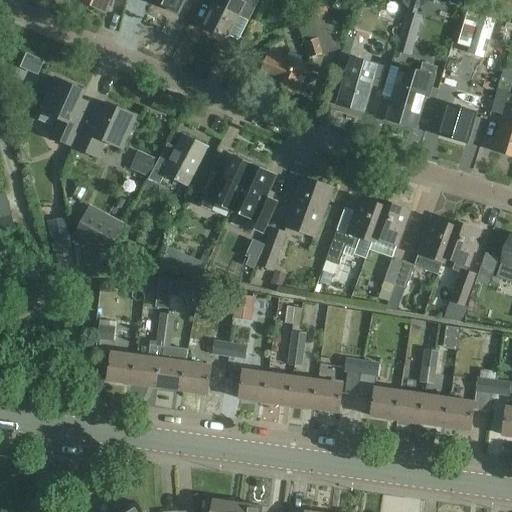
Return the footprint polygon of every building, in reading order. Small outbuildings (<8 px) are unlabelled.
[(80,0),(105,11),(108,5),(113,7),(114,0),(80,0)] [(150,0),(177,13),(183,0),(150,0)] [(259,0),(217,0),(204,27),(227,39),(239,17),(249,22),(259,0)] [(511,2),(498,0),(497,0),(495,11),(510,14),(511,4),(511,2)] [(468,12),(458,44),(470,47),(468,53),(483,57),(495,21),(468,12)] [(408,64),(422,17),(408,13),(394,60),(408,64)] [(341,50),(330,15),(299,25),(309,59),(323,55),(341,50)] [(272,83),(272,84),(299,95),(311,67),(271,50),(264,65),(268,67),(263,79),(272,83)] [(338,106),(364,113),(371,85),(376,65),(341,55),(331,89),(342,92),(338,106)] [(387,119),(389,120),(389,122),(402,127),(403,124),(415,128),(426,95),(429,96),(438,68),(424,64),(421,73),(404,67),(387,119)] [(74,148),(85,122),(72,116),(83,91),(56,79),(42,112),(58,119),(50,137),(74,148)] [(508,92),(497,89),(490,112),(502,115),(508,92)] [(98,128),(85,122),(74,148),(98,158),(105,142),(121,149),(136,116),(108,104),(98,128)] [(449,106),(440,135),(467,143),(476,114),(449,106)] [(511,124),(502,122),(493,151),(511,157),(511,124)] [(188,186),(207,148),(183,135),(174,152),(166,147),(150,179),(160,184),(165,174),(188,186)] [(232,210),(253,163),(240,157),(239,160),(230,156),(220,178),(209,173),(195,202),(210,208),(214,201),(232,210)] [(253,163),(232,210),(251,218),(248,225),(262,232),(276,203),(264,198),(274,176),(265,172),(267,169),(253,163)] [(332,189),(310,181),(304,179),(287,226),(315,236),(332,189)] [(372,242),(374,238),(385,207),(361,198),(348,235),(337,232),(327,261),(339,265),(346,246),(356,250),(360,237),(372,242)] [(385,207),(374,238),(397,246),(410,211),(387,203),(385,207)] [(92,206),(75,236),(109,254),(125,224),(92,206)] [(58,274),(76,270),(65,218),(47,222),(58,274)] [(443,263),(444,258),(455,228),(432,219),(419,254),(443,263)] [(457,223),(455,228),(444,258),(467,267),(480,231),(457,223)] [(272,270),(286,234),(273,229),(259,265),(272,270)] [(511,236),(510,235),(501,260),(502,261),(498,272),(505,275),(511,277),(511,236)] [(140,247),(113,248),(113,267),(140,267),(140,247)] [(498,257),(485,253),(475,282),(488,286),(498,257)] [(382,288),(393,292),(404,262),(393,258),(385,282),(384,282),(382,288)] [(404,262),(393,292),(389,305),(398,308),(404,290),(406,290),(415,266),(404,262)] [(463,270),(451,303),(465,308),(477,275),(463,270)] [(229,306),(246,307),(247,285),(230,285),(229,306)] [(283,295),(280,311),(292,313),(295,297),(283,295)] [(172,332),(174,315),(161,313),(159,330),(172,332)] [(97,339),(114,341),(117,316),(100,314),(97,339)] [(455,325),(449,342),(469,348),(474,332),(455,325)] [(157,342),(156,347),(164,348),(169,349),(172,332),(159,330),(157,342)] [(290,348),(304,350),(306,334),(293,332),(290,348)] [(136,356),(132,384),(157,387),(161,360),(162,360),(164,348),(156,347),(157,342),(151,341),(149,358),(136,356)] [(231,343),(214,341),(212,356),(229,359),(231,343)] [(248,346),(231,343),(229,359),(246,361),(248,346)] [(302,367),(304,350),(290,348),(288,365),(302,367)] [(436,369),(439,352),(425,350),(422,367),(436,369)] [(107,380),(132,384),(136,356),(111,353),(107,380)] [(363,361),(347,359),(345,373),(349,373),(346,394),(358,396),(363,361)] [(157,387),(182,391),(186,363),(162,360),(161,360),(157,387)] [(358,396),(370,398),(373,377),(382,378),(384,365),(379,364),(363,361),(358,396)] [(186,363),(182,391),(207,395),(211,367),(186,363)] [(434,385),(436,369),(422,367),(420,383),(434,385)] [(239,399),(264,402),(267,374),(243,371),(239,399)] [(264,402),(289,406),(293,378),(267,374),(264,402)] [(289,406),(314,409),(318,382),(293,378),(289,406)] [(474,412),(489,414),(494,380),(478,378),(474,412)] [(510,383),(494,380),(489,414),(501,416),(503,406),(507,406),(510,383)] [(318,382),(314,409),(339,413),(343,385),(318,382)] [(371,417),(396,421),(399,393),(375,389),(371,417)] [(425,396),(399,393),(396,421),(421,424),(425,396)] [(421,424),(445,428),(449,400),(425,396),(421,424)] [(475,404),(449,400),(445,428),(470,432),(475,404)] [(502,435),(511,436),(511,408),(506,408),(502,435)] [(236,511),(238,503),(213,499),(210,511),(236,511)] [(142,511),(137,502),(120,511),(142,511)] [(262,511),(263,506),(238,503),(236,511),(262,511)]
